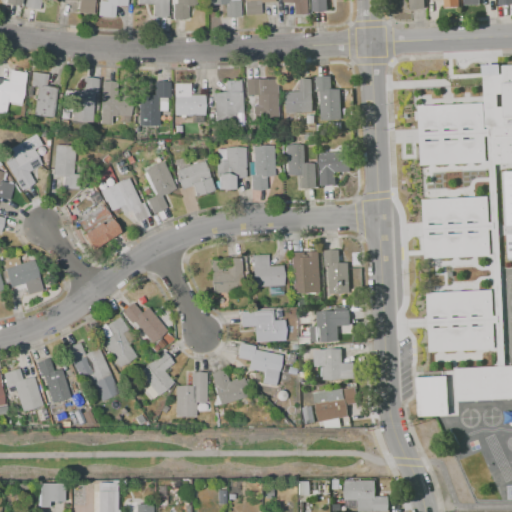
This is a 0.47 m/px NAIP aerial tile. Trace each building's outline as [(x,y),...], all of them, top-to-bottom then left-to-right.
[(23,8),(24,0),(58,0),(58,2),(44,0),(40,0),(39,10),(23,8)] [(93,0),(93,2),(93,14),(77,13),(78,1),(64,0),(93,0)] [(97,16),(98,1),(106,2),(106,0),(131,0),(131,7),(114,6),(113,17),(97,16)] [(136,0),(167,0),(167,16),(151,17),(151,4),(136,4),(136,0)] [(170,5),(169,0),(195,0),(196,6),(187,6),(187,20),(171,20),(171,5),(170,5)] [(239,0),(239,16),(233,18),(224,17),(224,5),(208,5),(207,0),(239,0)] [(244,15),(243,0),(274,0),(274,3),(260,3),(260,15),(244,15)] [(308,0),(309,14),(292,15),(292,3),(280,3),(279,0),(308,0)] [(312,11),(311,0),(328,0),(328,11),(312,11)] [(425,0),(425,9),(410,9),(410,0),(425,0)] [(418,105),(484,102),(483,65),(499,65),(499,74),(502,74),(502,65),(511,64),(511,162),(495,163),(495,162),(421,165),(418,105)] [(0,113),(0,78),(2,79),(1,80),(7,81),(9,71),(26,73),(20,105),(7,103),(5,114),(0,113)] [(32,116),(35,88),(29,87),(31,72),(47,74),(46,87),(56,88),(56,94),(54,94),(53,106),(56,106),(55,116),(53,116),(53,118),(32,116)] [(321,120),(320,91),(316,91),(316,76),(332,76),(333,88),(341,88),(342,119),(321,120)] [(71,121),(73,90),(81,90),(82,77),(97,78),(96,95),(93,95),(91,122),(71,121)] [(282,113),(282,92),(297,91),(297,78),(312,78),(313,112),(282,113)] [(244,79),(260,79),(260,91),(276,91),(277,123),(256,123),(255,96),(245,96),(244,79)] [(101,81),(118,82),(117,96),(130,97),(129,117),(99,115),(101,81)] [(137,126),(137,94),(153,95),(153,82),(169,82),(168,98),(167,98),(167,110),(158,110),(158,126),(137,126)] [(173,116),(172,84),(190,84),(190,95),(204,95),(204,112),(203,112),(203,116),(173,116)] [(213,119),(213,102),(211,102),(211,94),(218,93),(218,92),(240,92),(241,114),(229,114),(229,119),(213,119)] [(315,115),(315,123),(308,123),(307,115),(315,115)] [(20,190),(3,162),(11,158),(7,150),(35,133),(41,144),(33,149),(41,164),(28,172),(34,182),(20,190)] [(321,185),(320,152),(324,152),(323,140),(335,139),(335,144),(338,144),(338,142),(350,141),(351,172),(336,173),(337,185),(321,185)] [(285,176),(284,145),(304,144),(306,163),(316,162),(317,188),(301,188),(301,175),(285,176)] [(51,176),(53,145),(80,147),(77,189),(62,187),(62,177),(51,176)] [(251,146),(272,145),(273,177),(265,177),(265,190),(250,190),(249,176),(248,176),(248,162),(252,162),(251,146)] [(215,177),(214,160),(215,160),(215,149),(224,149),(224,148),(245,147),(245,178),(234,178),(234,189),(217,190),(217,188),(213,189),(213,182),(217,181),(217,177),(215,177)] [(105,165),(100,159),(107,154),(112,160),(105,165)] [(202,161),(212,190),(194,196),(190,186),(180,189),(174,170),(175,170),(172,159),(185,155),(188,166),(202,161)] [(175,189),(160,196),(166,207),(165,208),(169,216),(165,218),(161,210),(152,214),(149,209),(148,209),(144,200),(154,195),(143,170),(152,165),(162,161),(175,189)] [(511,170),(502,171),(505,225),(511,224),(511,170)] [(0,171),(3,172),(2,175),(5,175),(3,181),(12,184),(8,200),(0,198),(0,171)] [(127,178),(138,203),(142,202),(149,217),(135,223),(129,211),(121,214),(118,207),(109,211),(105,201),(103,202),(98,191),(127,178)] [(423,199),(488,196),(489,222),(494,222),(494,229),(489,229),(490,255),(426,258),(423,199)] [(101,205),(108,215),(103,218),(102,217),(82,230),(76,221),(101,205)] [(118,232),(93,249),(82,234),(99,222),(100,225),(109,219),(118,232)] [(329,294),(329,274),(324,275),(323,250),(340,249),(341,263),(348,263),(348,268),(362,267),(363,287),(349,288),(350,293),(329,294)] [(291,293),(289,252),(319,251),(321,292),(291,293)] [(251,255),(267,255),(267,266),(282,265),(283,286),(282,286),(282,294),(268,295),(267,287),(253,288),(251,255)] [(31,260),(41,290),(26,295),(22,283),(11,287),(2,261),(16,256),(19,265),(31,260)] [(212,294),(210,260),(240,258),(241,292),(212,294)] [(428,292),(493,289),(494,315),(499,315),(499,323),(494,323),(495,349),(430,352),(428,292)] [(166,330),(150,343),(132,322),(129,324),(120,313),(132,303),(139,312),(146,306),(166,330)] [(338,341),(311,342),(311,326),(317,326),(317,311),(334,310),(334,308),(348,307),(348,310),(349,309),(350,325),(337,326),(338,341)] [(284,341),(254,342),(253,326),(240,327),(239,311),(271,310),(271,320),(283,320),(284,341)] [(119,368),(102,341),(110,335),(104,325),(118,317),(133,341),(127,345),(135,357),(119,368)] [(298,345),(298,337),(310,337),(311,344),(298,345)] [(160,338),(166,345),(160,350),(154,343),(160,338)] [(98,348),(111,376),(92,385),(86,371),(80,374),(75,362),(72,363),(66,348),(79,342),(84,354),(98,348)] [(238,343),(253,346),(253,349),(281,355),(274,386),(261,384),(263,372),(247,369),(249,361),(235,358),(238,343)] [(355,377),(323,380),(322,366),(315,367),(314,349),(342,347),(343,363),(354,362),(355,377)] [(163,351),(173,363),(163,371),(173,382),(156,396),(156,395),(152,399),(143,389),(146,386),(140,379),(141,378),(137,373),(163,351)] [(286,362),(287,355),(294,356),(293,363),(286,362)] [(50,403),(42,376),(38,378),(34,363),(49,358),(52,371),(60,369),(69,398),(50,403)] [(281,372),(283,365),(296,368),(295,375),(281,372)] [(511,397),(457,400),(455,368),(511,365),(511,397)] [(21,412),(13,387),(7,389),(2,373),(17,368),(21,379),(32,376),(42,405),(21,412)] [(249,395),(220,405),(210,373),(223,369),(227,382),(243,377),(249,395)] [(174,385),(191,386),(191,372),(206,372),(206,403),(195,403),(195,416),(174,416),(174,385)] [(417,377),(447,376),(449,415),(437,416),(419,417),(417,377)] [(349,416),(339,418),(340,427),(324,427),(323,421),(319,422),(314,393),(331,390),(332,390),(355,386),(356,393),(360,395),(361,402),(347,405),(349,416)] [(142,399),(146,395),(151,399),(147,404),(142,399)] [(64,411),(62,406),(74,400),(77,405),(64,411)] [(118,411),(121,406),(126,410),(123,414),(118,411)] [(303,407),(312,406),(314,422),(305,424),(303,407)] [(72,413),(78,410),(84,422),(78,425),(72,413)] [(81,413),(88,410),(94,424),(87,427),(81,413)] [(54,416),(63,412),(65,417),(56,420),(54,416)] [(14,415),(21,417),(18,425),(11,423),(14,415)] [(376,480),(376,495),(389,496),(389,511),(359,511),(359,501),(345,501),(345,480),(376,480)] [(310,481),(310,494),(297,494),(297,481),(310,481)] [(63,483),(64,501),(47,501),(48,507),(37,507),(37,484),(63,483)] [(69,511),(92,511),(91,483),(68,483),(69,511)] [(117,483),(117,511),(96,511),(96,499),(92,499),(92,491),(92,483),(117,483)] [(120,483),(127,483),(128,493),(120,494),(120,483)] [(272,489),(272,499),(263,500),(263,489),(272,489)] [(224,490),(225,503),(217,503),(217,490),(224,490)]
